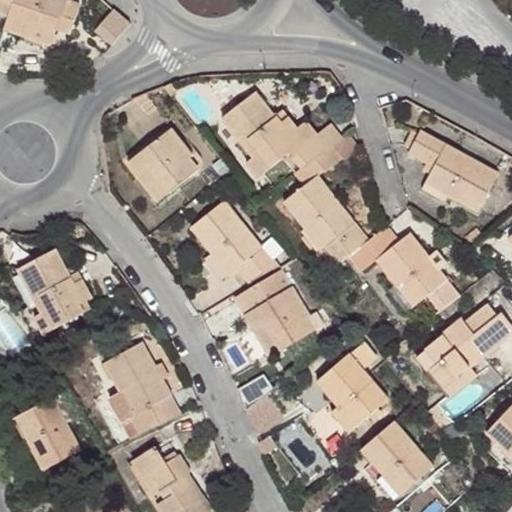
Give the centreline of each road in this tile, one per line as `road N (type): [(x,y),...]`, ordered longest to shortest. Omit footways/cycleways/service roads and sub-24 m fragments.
road 1 (residential): [(272,511),(179,326),(73,183)]
road 2 (residential): [(394,205),(380,102),(389,67)]
road 3 (unclassified): [(236,40),(374,53)]
road 4 (unclassified): [(389,67),(511,130)]
